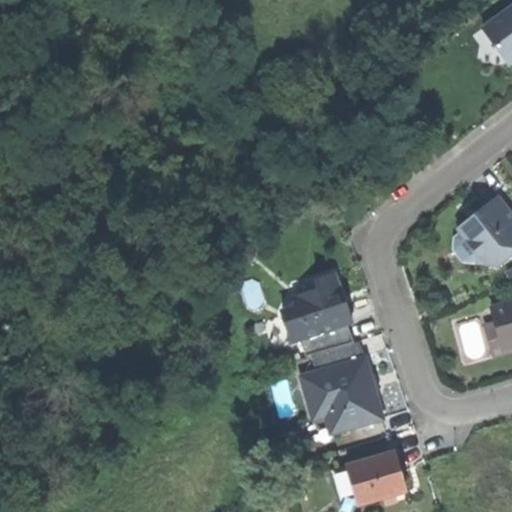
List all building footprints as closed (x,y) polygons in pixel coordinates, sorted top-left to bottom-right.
[(493,45),(507,65),(511,61),(511,5),(494,18),(499,25),(506,35),(498,41),(493,45)] [(481,28),(493,45),(498,41),(506,35),(499,25),(494,18),(481,28)] [(334,187),(339,196),(353,188),(348,179),(334,187)] [(476,214),(456,230),(475,254),(476,263),(499,266),(511,254),(511,215),(496,197),(476,214)] [(303,356),(308,355),(349,343),(344,325),(349,324),(343,304),(337,306),(336,302),(335,299),(339,298),(332,274),(314,280),(316,289),(289,297),(290,301),(281,304),(284,316),(281,317),(289,345),(298,342),(303,356)] [(496,324),(502,347),(511,344),(511,303),(491,309),(496,324)] [(493,355),(511,349),(511,344),(502,347),(496,324),(484,327),(488,341),(493,355)] [(328,435),(380,419),(372,392),(368,393),(366,385),(364,379),(368,378),(357,340),(349,343),(308,355),(314,374),(298,379),(311,420),(323,416),(328,435)] [(345,467),(356,505),(403,491),(398,472),(392,453),(345,467)] [(341,510),(356,505),(345,467),(330,471),(341,510)]
